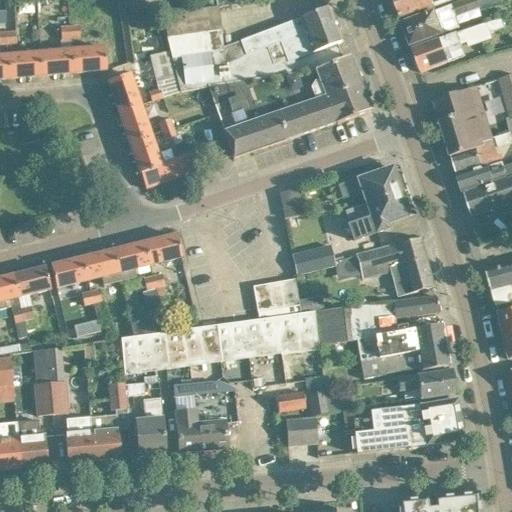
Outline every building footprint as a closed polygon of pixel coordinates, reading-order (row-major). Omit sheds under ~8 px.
[(160,0),(125,0),(128,16),(162,11),(160,0)] [(395,0),(397,2),(394,4),(395,4),(396,7),(394,7),(397,15),(399,16),(398,17),(399,17),(400,21),(435,8),(432,0),(395,0)] [(481,9),(477,0),(469,0),(403,25),(407,36),(405,38),(407,43),(410,44),(411,47),(443,35),(460,29),(456,18),(481,9)] [(171,58),(179,56),(224,50),(223,48),(221,30),(218,8),(218,7),(200,9),(161,14),(166,37),(170,54),(171,58)] [(342,43),(329,8),(298,19),(299,19),(239,42),(245,57),(266,49),(272,66),(286,61),(287,64),(336,45),(342,43)] [(494,21),(431,44),(412,51),(416,62),(415,65),(417,69),(419,70),(421,74),(449,63),(466,57),(462,46),(467,43),(469,48),(493,39),(490,34),(505,28),(502,20),(494,21)] [(71,40),(70,28),(61,29),(62,41),(71,40)] [(79,28),(70,28),(71,40),(80,39),(79,28)] [(15,32),(5,32),(7,46),(15,45),(15,32)] [(224,50),(179,56),(184,88),(206,84),(233,160),(336,125),(336,126),(370,112),(348,58),(343,60),(336,45),(287,64),(286,61),(272,66),(266,49),(245,57),(239,42),(223,48),(224,50)] [(72,50),(74,74),(106,72),(105,66),(104,55),(104,52),(104,47),(79,49),(72,50)] [(72,50),(40,53),(42,77),(74,74),(72,50)] [(40,53),(7,56),(9,80),(42,77),(40,53)] [(170,54),(150,59),(158,89),(159,88),(163,99),(180,93),(171,58),(170,54)] [(7,56),(0,56),(0,80),(9,80),(7,56)] [(108,83),(118,114),(141,106),(130,75),(108,83)] [(511,76),(499,81),(511,118),(511,117),(511,76)] [(158,89),(157,89),(147,93),(150,103),(163,99),(159,88),(158,89)] [(434,102),(451,157),(484,147),(482,141),(492,138),(479,97),(476,98),(474,90),(434,102)] [(118,114),(129,145),(151,137),(141,106),(118,114)] [(157,124),(161,134),(174,129),(170,119),(157,124)] [(174,129),(161,134),(164,142),(176,137),(174,129)] [(484,147),(451,157),(456,174),(503,160),(501,154),(497,155),(495,148),(511,143),(511,140),(510,135),(492,140),(492,138),(482,141),(484,147)] [(139,175),(140,174),(161,167),(161,165),(151,137),(129,145),(139,175)] [(203,149),(209,168),(223,163),(217,144),(203,149)] [(140,174),(146,190),(192,174),(186,157),(161,165),(161,167),(140,174)] [(511,163),(505,166),(503,161),(489,166),(488,166),(457,177),(463,194),(511,176),(511,163)] [(361,193),(366,205),(400,193),(392,169),(339,187),(343,199),(361,193)] [(511,179),(464,195),(471,216),(511,202),(511,179)] [(302,216),(297,189),(280,195),(285,219),(302,216)] [(400,193),(366,205),(371,220),(349,227),(354,242),(369,236),(388,230),(386,225),(409,217),(400,193)] [(176,236),(144,244),(150,266),(181,259),(176,236)] [(401,244),(355,257),(360,276),(361,281),(374,277),(390,273),(397,299),(414,294),(433,289),(420,239),(401,244)] [(144,244),(112,252),(121,282),(136,279),(134,270),(150,266),(144,244)] [(330,248),(291,257),(296,276),(335,267),(330,248)] [(112,252),(82,260),(87,282),(101,278),(103,286),(121,282),(112,252)] [(87,282),(82,260),(50,267),(55,287),(56,290),(87,282)] [(511,265),(486,272),(496,307),(511,302),(511,265)] [(13,277),(21,311),(30,308),(27,296),(50,291),(44,269),(13,277)] [(161,274),(152,277),(155,290),(160,289),(163,288),(165,288),(161,274)] [(0,311),(11,309),(12,313),(21,311),(13,277),(0,279),(0,311)] [(152,277),(143,279),(146,292),(155,290),(152,277)] [(280,283),(285,309),(299,307),(298,301),(294,280),(280,283)] [(266,285),(271,312),(285,309),(280,283),(266,285)] [(252,288),(257,314),(271,312),(266,285),(252,288)] [(90,292),(93,305),(98,324),(107,322),(99,290),(90,292)] [(84,308),(93,305),(90,292),(81,295),(84,308)] [(324,312),(322,298),(298,301),(299,307),(300,315),(314,313),(315,313),(324,312)] [(436,298),(392,303),(394,320),(440,314),(436,298)] [(357,347),(360,363),(381,359),(447,347),(443,325),(424,329),(412,331),(412,330),(396,333),(394,320),(392,303),(347,310),(324,312),(315,313),(319,346),(350,342),(351,348),(357,347)] [(21,311),(24,322),(33,320),(30,308),(21,311)] [(12,313),(15,324),(24,322),(21,311),(12,313)] [(502,327),(505,337),(511,335),(511,311),(499,314),(500,318),(498,319),(500,326),(502,327)] [(276,318),(280,354),(281,356),(319,351),(314,313),(300,315),(276,318)] [(257,321),(244,323),(249,359),(280,354),(276,318),(257,321)] [(152,322),(133,324),(135,337),(150,335),(154,335),(152,322)] [(244,323),(213,327),(218,363),(249,359),(244,323)] [(195,329),(182,331),(187,368),(218,363),(213,327),(195,329)] [(154,335),(150,335),(155,372),(187,368),(182,331),(154,335)] [(119,340),(122,364),(124,377),(155,372),(150,335),(135,337),(119,339),(119,340)] [(115,365),(122,364),(119,340),(114,341),(115,365)] [(381,359),(360,363),(363,379),(418,369),(419,373),(431,371),(451,367),(447,347),(381,359)] [(61,349),(46,351),(47,361),(49,384),(52,416),(67,415),(64,383),(61,349)] [(46,351),(34,353),(35,362),(47,361),(46,351)] [(0,385),(13,385),(10,359),(0,359),(0,385)] [(453,382),(451,371),(416,377),(416,378),(397,381),(399,393),(405,392),(407,403),(436,399),(455,396),(455,393),(457,391),(456,384),(453,382)] [(327,376),(304,379),(307,395),(329,392),(327,376)] [(187,386),(188,396),(188,398),(219,395),(218,383),(187,386)] [(52,416),(49,384),(34,385),(38,417),(52,416)] [(125,398),(124,386),(124,384),(107,386),(110,412),(126,411),(125,398)] [(144,384),(124,386),(125,398),(145,396),(144,384)] [(174,397),(188,396),(187,386),(173,387),(174,397)] [(276,398),(278,413),(305,410),(303,395),(276,398)] [(145,401),(147,421),(135,422),(138,458),(165,455),(162,419),(161,420),(159,400),(145,401)] [(353,430),(356,455),(409,449),(409,450),(463,441),(456,400),(419,407),(370,413),(369,409),(344,413),(345,427),(353,426),(353,430)] [(175,414),(177,428),(176,428),(179,454),(226,450),(224,424),(196,426),(194,412),(175,414)] [(89,418),(90,433),(91,433),(94,462),(120,460),(116,416),(89,418)] [(65,421),(67,435),(64,435),(67,465),(94,462),(91,433),(90,433),(89,418),(65,421)] [(285,421),(287,448),(317,445),(315,419),(285,421)] [(38,421),(16,424),(20,469),(47,466),(44,437),(44,430),(39,430),(38,421)] [(0,470),(20,469),(16,424),(0,425),(0,470)] [(478,511),(477,496),(435,499),(436,503),(427,504),(426,500),(397,503),(397,511),(478,511)]
